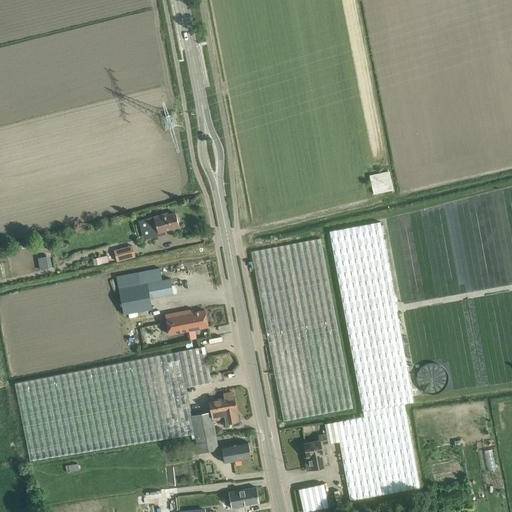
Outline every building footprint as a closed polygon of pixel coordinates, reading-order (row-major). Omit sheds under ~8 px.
[(390,176),(368,181),(372,203),(394,199),(390,176)] [(179,226),(175,213),(168,215),(167,213),(147,218),(152,237),(160,234),(159,232),(179,226)] [(330,231),(345,314),(396,304),(381,221),(330,231)] [(339,332),(338,328),(321,238),(251,251),(269,344),(339,332)] [(135,257),(133,245),(114,250),(117,261),(135,257)] [(38,258),(40,270),(52,267),(49,255),(38,258)] [(100,257),(92,258),(94,265),(102,263),(100,257)] [(119,288),(147,282),(163,280),(161,267),(117,275),(119,288)] [(163,280),(147,282),(150,298),(173,294),(170,278),(163,280)] [(150,298),(147,282),(119,288),(124,314),(152,309),(150,298)] [(364,417),(406,409),(405,404),(414,402),(396,304),(345,314),(364,417)] [(193,309),(186,310),(188,319),(189,320),(191,330),(208,327),(205,310),(194,312),(193,309)] [(170,334),(191,330),(189,320),(188,319),(186,310),(166,314),(170,334)] [(137,321),(133,321),(134,325),(133,325),(137,346),(142,345),(138,325),(159,321),(158,316),(137,320),(137,321)] [(339,332),(269,344),(283,421),(353,408),(339,332)] [(204,346),(178,351),(185,387),(211,382),(204,346)] [(195,433),(191,416),(185,387),(178,351),(15,384),(30,460),(195,433)] [(211,412),(211,413),(223,410),(223,412),(236,409),(233,392),(226,394),(227,398),(209,402),(211,412)] [(236,410),(236,409),(223,412),(223,410),(211,413),(213,419),(224,417),(225,423),(238,421),(236,410)] [(336,422),(340,441),(351,500),(420,487),(406,409),(364,417),(336,422)] [(216,436),(213,419),(211,413),(211,412),(191,416),(195,433),(196,439),(216,436)] [(326,434),(328,443),(329,443),(340,441),(336,422),(325,424),(327,434),(326,434)] [(328,443),(326,434),(318,435),(319,440),(304,443),(307,457),(308,461),(306,461),(307,470),(324,467),(320,444),(328,443)] [(216,436),(196,439),(198,451),(218,447),(216,436)] [(226,463),(241,460),(251,458),(248,442),(223,446),(226,463)] [(78,463),(65,466),(67,472),(79,470),(78,463)] [(303,511),(305,511),(329,507),(324,484),(299,489),(303,511)] [(246,489),(242,490),(228,492),(231,508),(245,506),(249,505),(259,503),(256,487),(246,489)]
